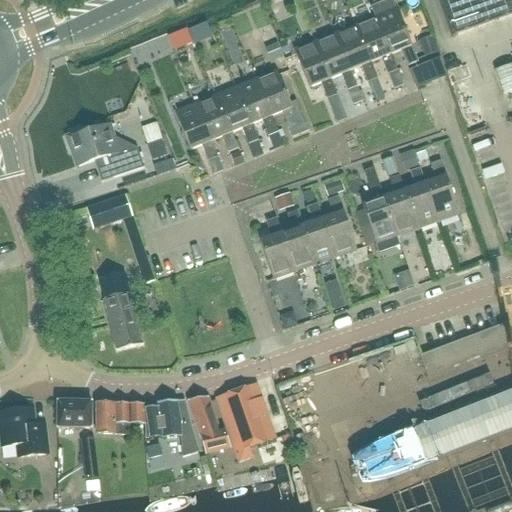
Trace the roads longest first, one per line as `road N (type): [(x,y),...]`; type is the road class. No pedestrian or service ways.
road 1 (unclassified): [(274,364),(511,282)]
road 2 (residential): [(274,364),(225,222),(144,250)]
road 3 (residential): [(41,366),(37,276),(6,178)]
road 4 (unclassified): [(89,385),(183,389),(274,364)]
road 5 (primary): [(5,67),(34,44),(132,0)]
